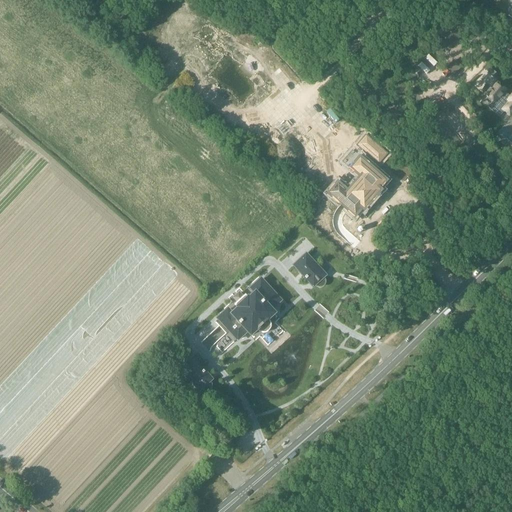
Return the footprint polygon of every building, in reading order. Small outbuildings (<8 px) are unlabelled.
[(511,95),(507,102),(508,103),(501,110),(509,117),(511,113),(511,95)] [(453,100),(435,111),(444,124),(446,127),(443,129),(450,139),(453,137),(455,142),(462,137),(459,133),(466,129),(459,119),(463,116),(461,113),(453,100)] [(337,194),(330,203),(353,223),(360,215),(362,217),(378,199),(376,197),(383,189),(359,168),(352,177),(361,185),(346,201),(337,194)] [(294,266),(313,287),(315,285),(317,287),(319,287),(322,287),(324,285),(325,282),(324,280),(322,278),(325,276),(306,255),(294,266)] [(227,310),(217,319),(237,340),(247,332),(250,336),(258,329),(260,331),(263,332),(266,331),(269,329),(269,326),(269,323),(267,321),(274,314),(270,310),(280,301),(260,280),(250,289),(254,293),(248,298),(245,295),(234,305),(237,308),(231,314),(227,310)] [(180,370),(199,391),(202,389),(203,390),(206,391),(209,391),(211,389),(211,386),(211,384),(209,382),(211,380),(192,359),(180,370)]
